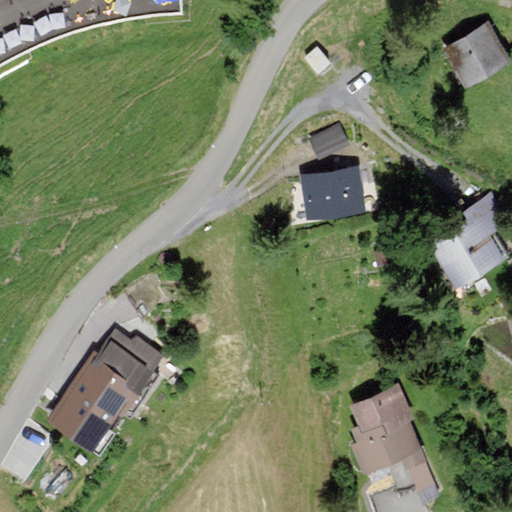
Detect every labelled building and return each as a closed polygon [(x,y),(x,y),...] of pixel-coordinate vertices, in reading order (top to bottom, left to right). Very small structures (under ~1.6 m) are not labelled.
[(0,0),(0,66),(14,59),(59,38),(105,23),(161,14),(180,13),(178,0),(0,0)] [(448,48),(467,85),(507,64),(488,27),(469,37),(448,48)] [(314,137),(323,158),(351,146),(342,125),(314,137)] [(306,178),(310,214),(360,208),(356,172),(342,174),(306,178)] [(464,213),(470,223),(456,232),(433,246),(458,286),(506,257),(492,234),(507,225),(490,197),(464,213)] [(58,407),(50,419),(93,449),(122,408),(125,411),(164,355),(135,335),(131,341),(113,328),(99,349),(72,388),(58,407)] [(425,459),(398,389),(354,406),(369,446),(359,449),(367,471),(403,457),(407,466),(425,459)]
